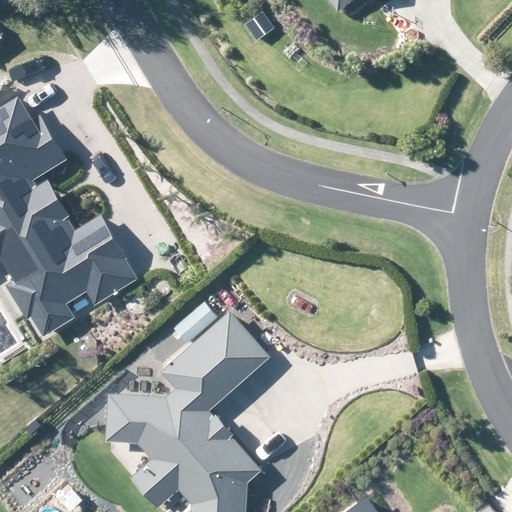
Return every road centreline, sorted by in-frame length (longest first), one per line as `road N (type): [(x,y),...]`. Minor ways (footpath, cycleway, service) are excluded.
road 1 (residential): [(118,0),(198,118),(259,170),(470,220)]
road 2 (residential): [(511,412),(479,339),(470,220)]
